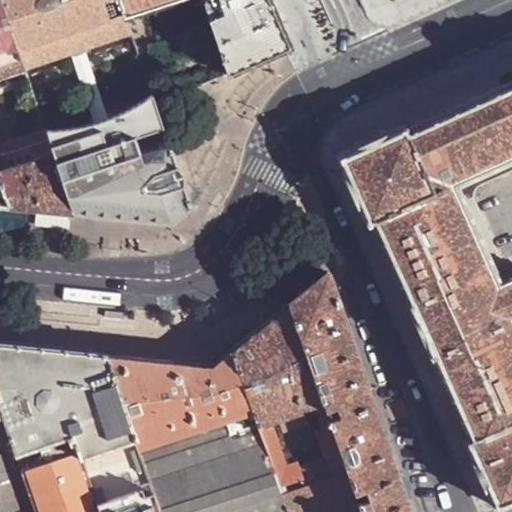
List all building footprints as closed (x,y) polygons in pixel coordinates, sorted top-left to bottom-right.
[(1,0),(0,0),(0,74),(24,66),(1,0)] [(119,0),(1,0),(24,66),(71,51),(83,47),(130,31),(125,16),(119,0)] [(119,0),(125,16),(173,0),(202,0),(209,18),(224,13),(219,0),(119,0)] [(269,0),(219,0),(224,13),(209,18),(228,71),(289,44),(269,0)] [(71,51),(95,122),(107,118),(83,47),(71,51)] [(483,490),(486,489),(487,490),(492,500),(491,501),(494,506),(496,508),(498,507),(498,508),(503,506),(503,505),(511,501),(511,80),(511,81),(511,82),(499,87),(491,91),(479,97),(458,105),(449,109),(450,110),(437,115),(429,118),(430,119),(417,124),(409,128),(407,124),(405,125),(405,124),(389,131),(387,131),(386,129),(383,131),(378,133),(379,135),(363,142),(362,140),(354,144),(355,146),(354,147),(346,151),(346,150),(338,154),(338,155),(336,156),(337,158),(336,158),(340,166),(344,174),(343,174),(344,175),(341,176),(345,185),(347,184),(354,200),(352,201),(355,208),(356,209),(358,208),(359,209),(363,217),(366,225),(367,225),(368,227),(373,224),(407,302),(405,303),(405,304),(404,305),(412,324),(416,323),(423,339),(419,340),(428,360),(431,359),(432,360),(433,359),(436,366),(437,365),(469,437),(465,439),(466,441),(465,441),(468,447),(473,457),(472,458),(473,459),(470,460),(469,464),(472,466),(476,464),(484,483),(481,484),(483,490)] [(53,153),(72,211),(171,220),(191,204),(156,102),(154,103),(151,92),(144,97),(136,103),(127,108),(118,113),(107,118),(95,122),(79,126),(69,127),(59,128),(44,127),(48,139),(53,153)] [(44,127),(0,141),(0,155),(48,139),(44,127)] [(48,139),(0,155),(0,170),(53,153),(48,139)] [(53,153),(0,170),(0,178),(8,204),(72,211),(53,153)] [(0,203),(8,204),(0,178),(0,203)] [(329,271),(289,302),(324,403),(327,410),(337,407),(340,417),(375,405),(329,271)] [(289,302),(229,351),(252,408),(258,424),(259,425),(284,416),(324,403),(289,302)] [(29,348),(0,344),(0,410),(3,419),(15,455),(38,447),(72,436),(80,459),(82,459),(136,441),(107,355),(29,348)] [(211,366),(107,355),(136,441),(140,451),(223,419),(252,408),(229,351),(211,366)] [(324,403),(284,416),(309,487),(349,474),(330,420),(327,410),(324,403)] [(366,489),(399,477),(385,435),(375,405),(340,417),(330,420),(349,474),(356,492),(366,489)] [(252,408),(223,419),(229,434),(258,424),(252,408)] [(284,416),(259,425),(265,442),(284,496),(309,487),(284,416)] [(223,419),(140,451),(151,485),(265,442),(259,425),(258,424),(229,434),(223,419)] [(72,436),(38,447),(44,464),(21,471),(35,511),(100,511),(82,459),(80,459),(72,436)] [(136,441),(82,459),(100,511),(160,511),(151,485),(140,451),(136,441)] [(265,442),(151,485),(160,511),(289,511),(284,496),(265,442)] [(38,447),(15,455),(21,471),(44,464),(38,447)] [(0,511),(18,511),(0,460),(0,511)] [(309,487),(284,496),(289,511),(362,511),(359,503),(356,492),(349,474),(309,487)] [(411,511),(399,477),(366,489),(370,499),(359,503),(362,511),(411,511)]
